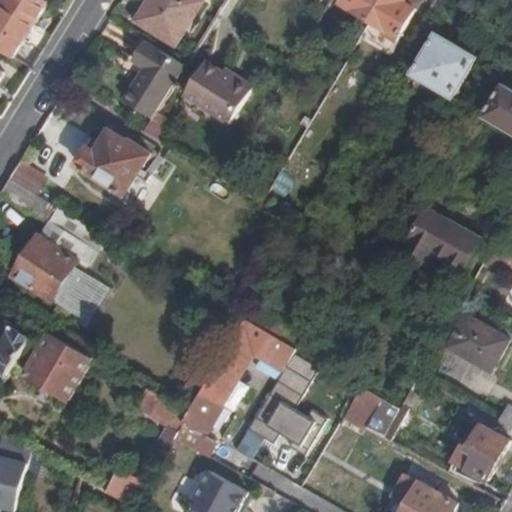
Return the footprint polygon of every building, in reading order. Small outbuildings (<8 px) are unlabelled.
[(46,2),(42,0),(5,0),(0,9),(0,51),(11,58),(46,2)] [(205,2),(202,0),(151,0),(138,21),(177,45),(205,2)] [(372,20),(384,0),(346,0),(345,4),(372,20)] [(422,1),(420,0),(384,0),(372,20),(401,37),(422,1)] [(420,75),(443,89),(458,97),(480,58),(439,34),(416,73),(420,75)] [(126,101),(155,119),(188,66),(146,40),(134,60),(147,67),(126,101)] [(233,76),(210,61),(188,92),(230,120),(252,88),(251,80),(240,73),(239,76),(236,75),(233,76)] [(433,104),(443,89),(420,75),(411,91),(433,104)] [(511,130),(511,85),(509,84),(490,117),(511,130)] [(80,165),(127,194),(152,155),(113,130),(99,152),(91,148),(80,165)] [(21,161),(11,178),(40,195),(49,180),(21,161)] [(235,163),(225,180),(240,190),(251,173),(235,163)] [(81,268),(102,234),(40,195),(11,178),(1,194),(49,226),(17,276),(91,322),(112,288),(81,268)] [(437,254),(467,271),(484,241),(431,210),(405,253),(430,267),(437,254)] [(511,252),(496,244),(486,262),(511,277),(511,252)] [(511,340),(511,338),(471,317),(453,348),(494,370),(511,340)] [(0,338),(0,383),(4,385),(31,340),(8,325),(0,338)] [(70,399),(95,359),(53,335),(29,373),(59,393),(70,399)] [(191,416),(186,425),(207,437),(242,375),(236,372),(252,343),(239,335),(191,416)] [(321,369),(296,354),(252,429),(277,444),(283,434),(296,442),(293,446),(308,455),(329,420),(314,411),(311,417),(297,409),(321,369)] [(384,399),(367,389),(348,421),(366,431),(368,428),(384,399)] [(137,507),(178,439),(186,425),(191,416),(149,391),(139,408),(169,427),(139,478),(121,468),(108,492),(137,507)] [(404,410),(384,399),(368,428),(387,439),(404,410)] [(502,421),(511,426),(511,407),(511,406),(502,421)] [(207,437),(186,425),(178,439),(210,457),(218,444),(207,437)] [(471,452),(465,449),(457,461),(490,479),(511,442),(511,440),(486,426),(471,452)] [(0,506),(20,511),(35,451),(31,449),(6,435),(1,457),(0,457),(0,506)] [(239,511),(249,493),(209,472),(188,511),(239,511)] [(406,511),(454,511),(460,503),(423,483),(406,511)]
